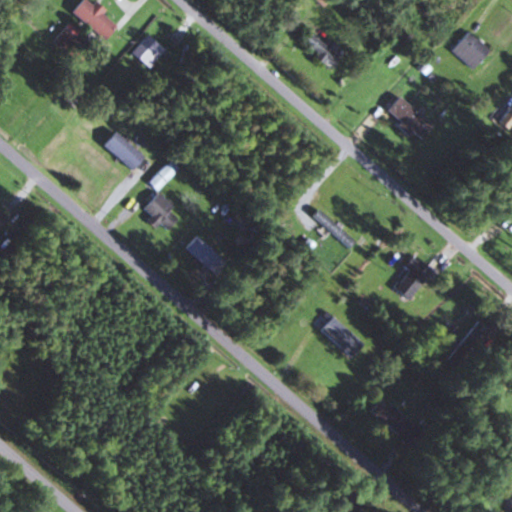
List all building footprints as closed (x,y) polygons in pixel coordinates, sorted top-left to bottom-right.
[(76,0),(66,11),(100,41),(114,25),(84,0),(76,0)] [(77,32),(67,21),(50,38),(75,63),(89,49),(74,35),(77,32)] [(487,51),(465,30),(447,49),(469,69),(487,51)] [(161,49),(142,34),(127,53),(146,68),(161,49)] [(428,127),(395,94),(381,108),(395,123),(393,126),(403,136),(408,131),(416,139),(428,127)] [(127,170),(140,156),(110,130),(98,143),(127,170)] [(145,179),(151,188),(173,173),(166,163),(145,179)] [(177,216),(153,192),(139,207),(163,230),(177,216)] [(345,248),(351,242),(316,207),(301,223),(309,231),(318,221),(345,248)] [(181,246),(206,269),(218,256),(193,233),(181,246)] [(426,271),(400,247),(390,258),(416,282),(426,271)] [(360,345),(328,315),(315,328),(347,358),(360,345)] [(481,326),(473,320),(444,360),(452,366),(481,326)] [(417,429),(377,397),(365,412),(405,444),(417,429)]
